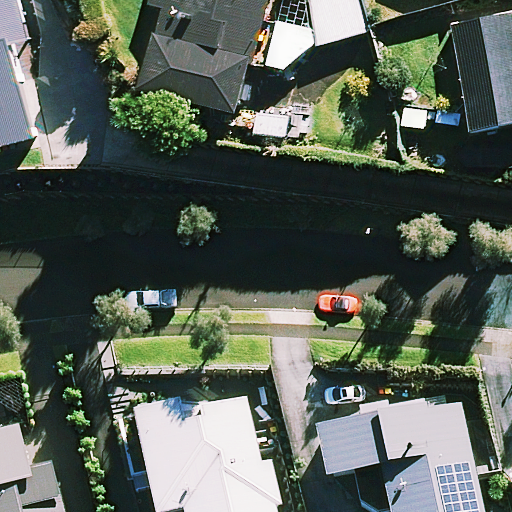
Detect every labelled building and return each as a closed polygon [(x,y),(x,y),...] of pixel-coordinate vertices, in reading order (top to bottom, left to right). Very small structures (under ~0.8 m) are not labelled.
[(156,0),(155,3),(169,7),(149,89),(245,112),(271,0),(156,0)] [(368,32),(360,0),(313,0),(324,42),(368,32)] [(511,125),(511,13),(454,26),(475,133),(511,125)] [(480,511),(475,481),(498,476),(486,414),(463,419),(459,402),(318,430),(328,482),(353,477),(353,482),(352,486),(353,491),(354,495),(355,500),(357,504),(360,508),(363,511),(480,511)] [(28,472),(14,413),(0,416),(0,511),(61,511),(51,467),(28,472)]
